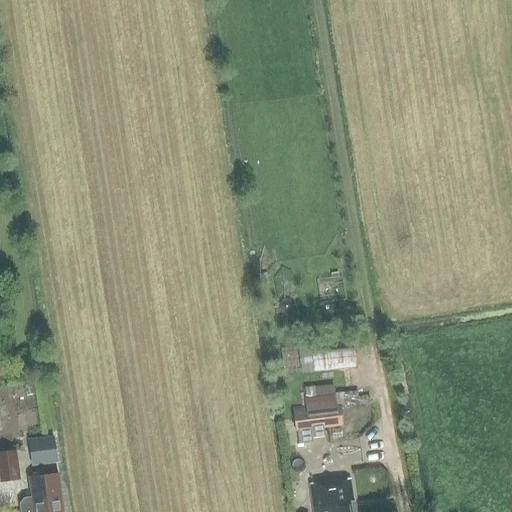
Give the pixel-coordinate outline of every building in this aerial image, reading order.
[(355,366),(353,345),(310,350),(312,371),(355,366)] [(27,383),(0,385),(0,431),(23,430),(22,425),(41,424),(39,408),(30,409),(27,383)] [(334,394),(304,398),(305,406),(291,407),(294,432),(297,431),(298,444),(312,442),(312,438),(323,437),(322,428),(342,426),(340,406),(336,406),(334,394)] [(29,440),(32,466),(56,462),(52,437),(29,440)] [(0,452),(0,482),(19,481),(16,451),(0,452)] [(29,478),(31,498),(22,499),(19,505),(19,511),(62,511),(57,474),(29,478)] [(356,511),(355,501),(352,501),(349,479),(310,485),(313,511),(356,511)]
